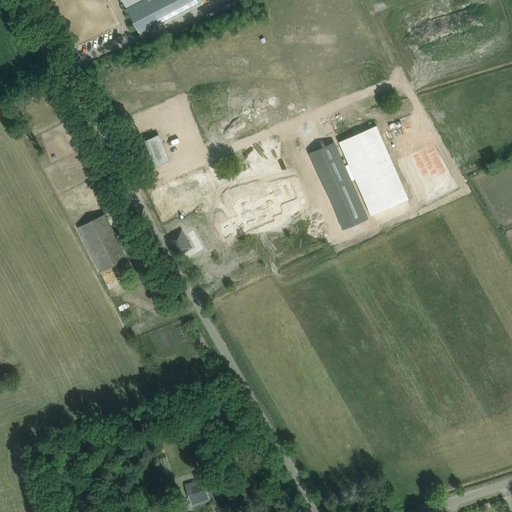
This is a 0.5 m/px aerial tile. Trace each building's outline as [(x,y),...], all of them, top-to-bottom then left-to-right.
[(122,0),(125,5),(140,34),(159,26),(203,3),(201,0),(122,0)] [(351,13),(355,21),(364,17),(360,9),(351,13)] [(294,13),(286,15),(289,22),(296,20),(294,13)] [(268,43),(271,52),(282,48),(279,39),(268,43)] [(233,50),(242,46),(239,41),(231,46),(233,50)] [(235,54),(238,63),(248,61),(246,51),(235,54)] [(187,53),(180,56),(184,63),(190,60),(187,53)] [(308,53),(302,57),(307,65),(312,61),(308,53)] [(372,63),(381,59),(379,54),(370,58),(372,63)] [(278,66),(288,63),(285,55),(275,59),(278,66)] [(308,66),(311,75),(320,72),(317,63),(308,66)] [(244,72),(248,82),(257,78),(253,68),(244,72)] [(166,80),(170,90),(180,86),(175,76),(166,80)] [(300,81),(293,83),(295,93),(303,91),(300,81)] [(253,90),(255,99),(264,97),(261,88),(253,90)] [(321,94),(325,102),(333,99),(330,91),(321,94)] [(292,99),(294,109),(305,107),(303,97),(292,99)] [(377,125),(339,142),(371,215),(409,199),(377,125)] [(147,169),(169,160),(159,135),(137,144),(147,169)] [(240,172),(218,175),(221,191),(242,187),(240,172)] [(210,178),(192,183),(194,190),(163,199),(169,221),(187,215),(185,209),(217,199),(210,178)] [(287,183),(279,186),(285,200),(293,197),(287,183)] [(251,200),(240,205),(244,215),(243,216),(241,216),(244,224),(224,232),(228,242),(239,238),(240,240),(252,235),(249,227),(260,222),(264,231),(276,226),(272,218),(283,213),(277,198),(266,202),(267,203),(263,205),(263,204),(254,207),(251,200)] [(288,215),(290,221),(296,220),(291,203),(282,205),(285,216),(288,215)] [(105,214),(78,227),(100,272),(127,258),(105,214)] [(167,239),(177,256),(192,247),(182,230),(167,239)] [(269,261),(281,254),(278,250),(266,256),(269,261)] [(146,279),(157,278),(156,269),(145,270),(146,279)] [(204,478),(185,484),(192,505),(211,499),(204,478)]
